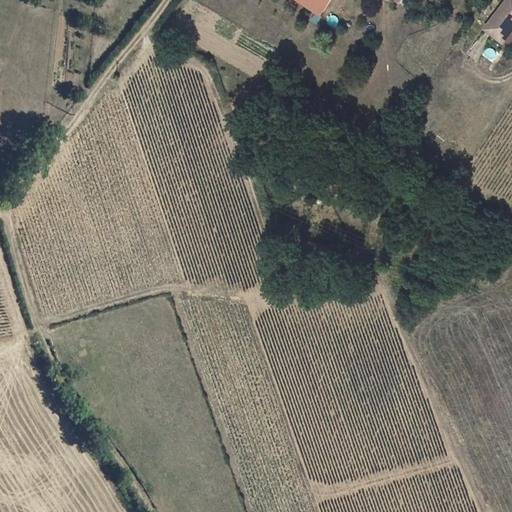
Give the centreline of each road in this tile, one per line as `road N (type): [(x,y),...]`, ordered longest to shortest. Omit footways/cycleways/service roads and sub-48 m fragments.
road 1 (track): [(42,324),(150,290),(256,301),(380,290),(482,511)]
road 2 (track): [(138,35),(202,70),(216,102),(262,232),(256,301),(328,511)]
road 3 (track): [(147,511),(72,393),(0,215)]
road 4 (track): [(0,210),(166,0)]
